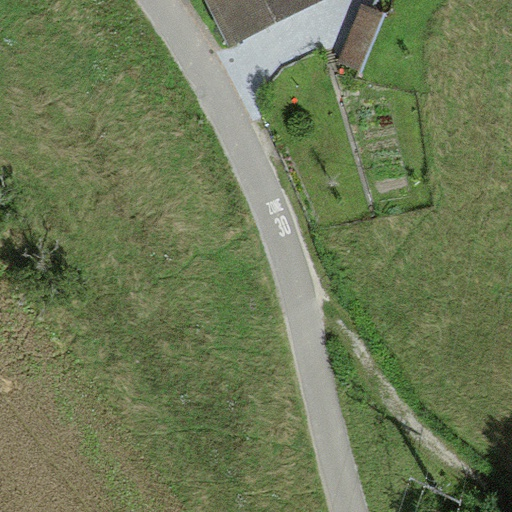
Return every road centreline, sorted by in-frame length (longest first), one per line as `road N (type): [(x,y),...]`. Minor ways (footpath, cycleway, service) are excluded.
road 1 (unclassified): [(160,0),(207,68),(251,155),(303,297),(357,511)]
road 2 (track): [(511,511),(415,421),(329,296),(303,297)]
